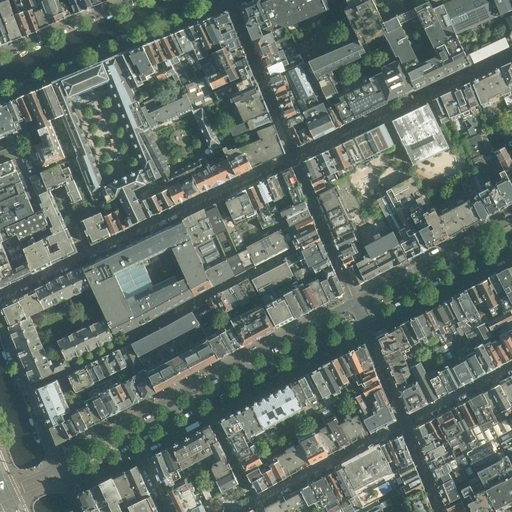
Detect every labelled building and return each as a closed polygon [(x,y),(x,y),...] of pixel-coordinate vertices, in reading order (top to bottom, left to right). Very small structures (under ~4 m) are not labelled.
[(23,36),(15,15),(8,0),(0,0),(0,7),(13,40),(23,36)] [(35,31),(21,0),(16,0),(21,12),(15,15),(23,36),(32,32),(32,33),(35,31)] [(21,0),(35,31),(41,29),(28,0),(21,0)] [(49,25),(38,0),(28,0),(41,29),(49,25)] [(75,14),(69,0),(38,0),(49,25),(50,25),(54,23),(60,21),(60,20),(64,19),(65,18),(75,14)] [(85,10),(81,0),(69,0),(75,14),(85,10)] [(91,0),(81,0),(85,10),(94,6),(91,0)] [(274,31),(269,21),(259,0),(254,0),(240,6),(247,23),(257,19),(259,23),(264,21),(266,22),(268,27),(261,30),(264,35),(274,31)] [(327,2),(326,0),(259,0),(269,21),(282,28),(285,26),(296,22),(297,24),(321,14),(323,13),(322,11),(330,7),(327,2)] [(346,0),(349,6),(346,7),(347,10),(344,11),(359,40),(360,43),(366,41),(364,37),(382,28),(386,26),(383,20),(373,0),(346,0)] [(387,38),(388,38),(396,55),(399,53),(416,89),(469,65),(469,64),(470,64),(466,56),(456,34),(446,37),(429,0),(426,1),(391,18),(390,16),(383,20),(386,26),(382,28),(387,38)] [(425,0),(426,1),(429,0),(446,37),(456,34),(511,9),(507,0),(425,0)] [(13,40),(0,7),(0,32),(4,44),(13,40)] [(235,29),(228,13),(225,12),(214,17),(222,34),(235,29)] [(228,47),(222,34),(214,17),(203,21),(218,51),(228,47)] [(261,29),(259,23),(257,19),(247,23),(251,33),(261,29)] [(218,51),(203,21),(194,25),(208,55),(211,54),(218,51)] [(205,77),(192,49),(194,48),(203,67),(211,63),(209,59),(210,58),(208,55),(194,25),(175,33),(189,61),(198,80),(205,77)] [(273,38),(279,36),(280,35),(282,39),(289,36),(285,26),(282,28),(274,31),(264,35),(254,40),(257,49),(275,42),(273,38)] [(242,46),(237,35),(235,29),(222,34),(228,47),(230,51),(242,46)] [(264,35),(261,30),(261,29),(251,33),(254,40),(264,35)] [(189,61),(175,33),(168,36),(186,75),(190,73),(185,62),(189,61)] [(186,75),(168,36),(160,39),(179,79),(181,83),(189,80),(186,75)] [(262,59),(293,46),(289,36),(282,39),(275,42),(257,49),(262,59)] [(503,48),(511,44),(511,40),(510,36),(466,56),(470,64),(503,48)] [(179,79),(160,39),(152,43),(161,62),(165,60),(168,65),(163,67),(167,76),(172,74),(175,81),(179,79)] [(338,93),(326,68),(364,50),(360,43),(359,40),(304,63),(305,63),(324,104),(328,102),(330,106),(334,104),(342,101),(338,93)] [(161,62),(152,43),(144,46),(155,70),(159,79),(167,76),(163,67),(158,69),(156,64),(161,62)] [(175,205),(168,189),(139,202),(134,190),(162,177),(161,175),(154,161),(147,148),(139,132),(148,128),(150,127),(140,105),(132,89),(144,84),(143,82),(153,77),(152,75),(150,76),(149,73),(155,70),(144,46),(52,84),(64,113),(81,155),(78,157),(97,200),(105,197),(107,202),(120,197),(129,218),(126,219),(129,227),(175,205)] [(246,58),(242,47),(242,46),(230,51),(235,62),(246,58)] [(283,61),(281,56),(283,56),(288,54),(288,53),(289,53),(291,58),(297,55),(293,46),(262,59),(265,68),(282,61),(283,61)] [(242,76),(239,70),(235,62),(230,51),(228,47),(218,51),(211,54),(226,83),(241,76),(242,76)] [(416,89),(399,53),(396,55),(397,58),(381,66),(382,70),(374,74),(387,103),(399,98),(405,95),(416,89)] [(226,83),(211,54),(208,55),(210,58),(209,59),(211,63),(203,67),(213,89),(226,83)] [(249,65),(248,63),(246,58),(235,62),(239,70),(249,65)] [(286,71),(282,61),(265,68),(269,77),(284,72),(286,71)] [(324,104),(305,63),(287,72),(286,74),(308,121),(306,122),(308,127),(313,139),(336,128),(327,109),(326,109),(324,104)] [(511,88),(511,65),(511,63),(501,67),(510,90),(511,88)] [(257,83),(254,76),(253,74),(252,73),(249,65),(239,70),(242,76),(241,76),(242,78),(243,80),(236,83),(239,89),(239,91),(257,83)] [(510,90),(501,67),(493,71),(479,78),(471,81),(472,83),(473,83),(474,84),(473,85),(474,87),(474,86),(478,94),(477,95),(478,96),(481,103),(480,103),(481,105),(497,98),(511,92),(510,90)] [(287,79),(284,72),(269,77),(272,85),(287,79)] [(214,102),(208,87),(210,86),(205,77),(198,80),(183,87),(186,93),(193,108),(194,110),(202,107),(214,102)] [(387,103),(380,88),(375,91),(368,77),(341,90),(342,91),(338,93),(342,101),(334,104),(336,107),(344,124),(345,124),(351,121),(387,103)] [(288,93),(287,89),(285,86),(289,84),(287,79),(272,85),(279,102),(294,96),(292,91),(288,93)] [(478,104),(470,82),(469,83),(462,86),(461,87),(473,114),(479,112),(478,109),(476,110),(474,106),(478,104)] [(237,92),(237,90),(239,89),(236,83),(215,93),(219,100),(237,92)] [(269,112),(264,101),(261,94),(257,83),(239,91),(239,89),(237,90),(237,92),(219,100),(218,101),(222,111),(224,117),(230,114),(236,126),(269,112)] [(64,113),(52,84),(37,91),(49,119),(64,113)] [(473,114),(461,87),(452,91),(461,114),(471,137),(480,134),(473,116),(479,113),(479,112),(473,114)] [(151,99),(146,89),(142,91),(147,101),(151,99)] [(65,157),(49,119),(37,91),(28,95),(41,128),(36,130),(38,134),(40,133),(44,142),(36,145),(38,151),(22,157),(30,177),(37,174),(41,172),(59,165),(60,164),(59,163),(57,164),(55,161),(65,157)] [(177,97),(174,91),(163,96),(166,102),(177,97)] [(461,114),(452,91),(440,96),(446,111),(438,115),(442,124),(450,120),(449,118),(461,114)] [(151,128),(193,108),(186,93),(177,97),(166,102),(158,106),(154,98),(151,99),(147,101),(140,105),(150,127),(151,128)] [(41,128),(28,95),(17,99),(24,118),(26,122),(32,119),(36,130),(41,128)] [(295,110),(294,107),(293,105),(297,103),(294,96),(279,102),(283,111),(286,119),(301,113),(299,109),(295,110)] [(446,111),(440,96),(436,98),(432,100),(433,104),(438,115),(446,111)] [(24,118),(17,99),(7,103),(18,129),(21,128),(18,120),(24,118)] [(344,124),(336,107),(334,104),(330,106),(328,102),(324,104),(326,109),(327,109),(336,128),(344,124)] [(18,129),(7,103),(0,106),(0,116),(7,134),(18,129)] [(448,147),(439,128),(436,123),(429,107),(428,105),(422,107),(423,107),(421,108),(398,119),(397,119),(392,122),(394,125),(401,140),(404,145),(412,164),(417,161),(417,160),(442,148),(443,149),(448,147)] [(221,146),(220,144),(202,107),(194,110),(193,111),(212,151),(217,148),(221,146)] [(243,132),(273,121),(269,112),(236,126),(230,114),(224,117),(221,118),(225,127),(228,126),(234,136),(243,132)] [(304,121),(303,119),(304,118),(303,116),(302,116),(301,113),(286,119),(290,127),(301,123),(304,121)] [(305,143),(299,131),(304,128),(303,125),(302,126),(301,123),(290,127),(298,146),(305,143)] [(284,151),(280,141),(281,141),(280,140),(277,133),(277,132),(277,131),(276,132),(274,125),(274,124),(257,131),(260,139),(239,148),(244,158),(247,157),(252,168),(274,158),(283,154),(284,151)] [(343,143),(353,165),(354,164),(356,169),(394,151),(395,147),(387,129),(385,124),(343,143)] [(308,127),(304,128),(299,131),(305,143),(313,139),(308,127)] [(155,143),(148,128),(139,132),(147,148),(155,143)] [(511,186),(498,160),(496,157),(493,150),(487,153),(480,134),(471,137),(462,141),(480,174),(489,170),(497,185),(508,205),(511,203),(511,186)] [(511,139),(503,144),(504,147),(507,151),(511,161),(511,139)] [(244,158),(239,148),(237,149),(232,140),(229,140),(220,144),(221,146),(223,149),(228,159),(236,175),(252,168),(247,157),(244,158)] [(27,152),(23,143),(1,152),(4,162),(11,159),(27,152)] [(162,157),(155,143),(147,148),(154,161),(162,157)] [(354,168),(342,144),(329,150),(338,170),(340,175),(347,171),(354,168)] [(504,147),(494,152),(493,150),(496,157),(507,151),(504,147)] [(338,170),(329,150),(322,153),(334,180),(338,178),(335,172),(338,170)] [(334,180),(322,153),(315,156),(323,174),(324,177),(328,175),(330,181),(331,181),(334,180)] [(323,174),(315,156),(305,160),(303,161),(304,163),(311,180),(323,174)] [(169,170),(162,157),(154,161),(161,175),(169,170)] [(224,181),(216,164),(210,167),(205,157),(203,158),(207,167),(204,168),(204,169),(202,170),(203,171),(195,175),(194,173),(192,174),(194,178),(201,192),(213,187),(224,182),(224,181)] [(511,164),(510,166),(505,157),(498,160),(511,186),(511,164)] [(236,175),(228,159),(224,161),(222,158),(218,159),(220,162),(216,164),(224,181),(236,175)] [(0,177),(16,171),(11,159),(4,162),(3,163),(0,163),(0,177)] [(204,169),(204,168),(199,160),(185,167),(189,176),(192,174),(194,173),(202,170),(204,169)] [(67,183),(65,178),(67,177),(66,174),(71,172),(68,167),(62,170),(59,165),(41,172),(43,178),(39,179),(37,174),(30,177),(39,197),(41,196),(40,194),(50,190),(65,184),(67,183)] [(189,176),(185,167),(171,174),(170,174),(175,183),(177,181),(179,180),(189,176)] [(299,186),(292,169),(292,167),(281,172),(289,191),(299,186)] [(175,183),(170,174),(171,174),(169,170),(161,175),(162,177),(167,187),(170,185),(175,183)] [(0,190),(21,181),(16,171),(0,177),(0,190)] [(364,251),(354,227),(367,221),(347,171),(340,175),(341,177),(338,178),(334,180),(331,181),(334,187),(329,189),(317,195),(335,239),(334,239),(339,250),(347,268),(355,286),(365,281),(353,255),(361,252),(364,251)] [(82,199),(71,172),(66,174),(67,177),(65,178),(67,183),(65,184),(73,203),(82,199)] [(289,191),(281,172),(273,176),(281,195),(290,191),(289,191)] [(508,205),(497,185),(493,187),(490,182),(492,181),(487,172),(480,175),(499,210),(508,205)] [(326,182),(324,177),(323,174),(311,180),(314,187),(326,182)] [(499,210),(480,175),(480,174),(470,179),(469,177),(465,179),(460,182),(464,190),(470,200),(478,196),(489,215),(490,215),(489,214),(491,214),(492,214),(492,213),(496,211),(496,212),(497,211),(496,211),(498,210),(499,210)] [(284,203),(281,195),(273,176),(264,180),(273,199),(277,197),(280,204),(276,207),(278,212),(280,211),(287,208),(284,203)] [(400,199),(401,198),(412,192),(417,189),(412,177),(386,189),(388,194),(376,200),(383,213),(408,259),(418,253),(406,231),(411,228),(415,226),(400,199)] [(201,192),(194,178),(188,181),(187,180),(185,181),(186,182),(181,184),(188,198),(201,192)] [(188,198),(181,184),(179,180),(177,181),(178,183),(174,185),(181,202),(188,198)] [(273,199),(264,180),(256,184),(270,216),(276,213),(278,212),(276,207),(270,209),(267,202),(273,199)] [(0,203),(25,193),(21,181),(0,190),(0,203)] [(329,189),(327,183),(326,182),(314,187),(317,195),(329,189)] [(279,222),(276,213),(270,216),(256,184),(246,189),(256,213),(263,230),(278,222),(279,222)] [(181,202),(174,185),(170,187),(170,185),(167,187),(168,189),(175,205),(181,202)] [(305,199),(299,186),(289,191),(290,191),(293,198),(295,204),(305,199)] [(449,237),(433,207),(422,187),(417,189),(412,192),(414,197),(420,208),(439,242),(449,237)] [(256,213),(246,189),(237,194),(247,218),(256,213)] [(56,204),(53,197),(50,190),(40,194),(41,196),(44,202),(41,203),(43,208),(44,210),(56,204)] [(480,220),(470,200),(464,190),(433,207),(449,237),(449,236),(462,229),(462,228),(466,226),(467,227),(480,220)] [(404,202),(414,197),(412,192),(401,198),(404,202)] [(0,214),(13,210),(12,207),(28,200),(25,193),(0,203),(0,214)] [(247,218),(237,194),(225,199),(235,223),(247,218)] [(489,215),(478,196),(470,200),(480,220),(489,215)] [(295,204),(293,198),(284,203),(287,208),(295,204)] [(91,217),(82,199),(73,203),(82,221),(91,217)] [(240,233),(236,224),(235,223),(225,199),(216,204),(246,270),(255,266),(246,248),(240,233)] [(297,213),(308,208),(305,199),(295,204),(287,208),(280,211),(282,216),(282,217),(286,215),(288,217),(297,213)] [(0,226),(33,212),(28,200),(12,207),(13,210),(0,214),(0,226)] [(67,228),(62,218),(56,204),(44,210),(47,216),(50,215),(54,226),(51,227),(54,234),(67,228)] [(246,270),(216,204),(205,209),(234,275),(235,276),(246,270)] [(39,232),(51,226),(47,216),(44,210),(43,208),(33,212),(0,226),(0,242),(18,235),(20,241),(29,237),(28,236),(39,231),(39,232)] [(301,221),(311,216),(308,208),(297,213),(288,217),(286,215),(282,217),(282,216),(280,211),(278,212),(276,213),(279,222),(278,222),(281,230),(287,227),(288,228),(295,224),(301,221)] [(439,242),(420,208),(410,214),(418,230),(428,248),(439,242)] [(129,227),(126,219),(122,209),(112,213),(120,231),(129,227)] [(234,275),(205,209),(183,220),(213,286),(221,282),(221,281),(224,279),(225,280),(234,275)] [(101,230),(100,228),(102,227),(100,224),(98,225),(98,223),(104,220),(101,212),(91,217),(82,221),(81,221),(92,244),(111,235),(107,227),(101,230)] [(120,231),(112,213),(105,216),(112,234),(120,231)] [(408,259),(383,213),(380,214),(390,233),(382,237),(379,233),(374,236),(376,240),(365,246),(368,253),(363,256),(361,252),(353,255),(365,281),(393,266),(393,267),(394,266),(407,259),(406,259),(408,259)] [(292,237),(315,225),(311,216),(301,221),(295,224),(288,228),(287,227),(281,230),(289,248),(290,248),(295,245),(292,237)] [(213,286),(183,220),(131,244),(83,267),(92,286),(91,286),(116,337),(139,326),(140,325),(144,323),(143,322),(145,322),(146,323),(147,322),(187,300),(187,299),(186,299),(184,293),(187,292),(190,297),(194,296),(195,296),(195,295),(213,286)] [(295,245),(318,234),(315,225),(292,237),(295,245)] [(77,251),(71,238),(67,228),(54,234),(48,237),(51,245),(57,242),(58,243),(57,244),(58,248),(60,247),(61,249),(55,252),(58,260),(77,251)] [(428,248),(418,230),(414,232),(411,228),(406,231),(418,253),(428,248)] [(289,248),(281,230),(269,236),(278,254),(289,248),(289,249),(289,248)] [(304,249),(321,241),(318,234),(295,245),(296,249),(303,246),(304,249)] [(29,263),(23,248),(20,241),(18,235),(0,242),(0,288),(32,273),(28,264),(29,263)] [(44,267),(33,243),(36,242),(33,236),(31,237),(32,240),(28,241),(30,245),(23,248),(29,263),(28,264),(32,273),(44,267)] [(51,254),(47,246),(51,245),(48,237),(46,238),(45,236),(41,237),(42,239),(36,242),(33,243),(44,267),(58,260),(55,252),(51,254)] [(278,254),(269,236),(258,242),(266,260),(278,254)] [(304,273),(311,270),(312,271),(314,269),(316,272),(331,265),(328,257),(309,267),(309,266),(299,271),(296,264),(297,263),(297,262),(301,260),(324,249),(321,241),(304,249),(296,253),(295,252),(288,255),(289,256),(285,258),(285,259),(297,281),(306,277),(304,273)] [(266,260),(258,242),(246,248),(255,266),(266,260)] [(309,267),(328,257),(324,249),(301,260),(303,264),(307,262),(309,266),(309,267)] [(291,277),(294,276),(286,260),(251,278),(277,327),(295,318),(283,295),(280,291),(277,293),(274,289),(293,279),(291,277)] [(336,297),(328,279),(336,275),(331,265),(316,272),(315,272),(320,283),(329,300),(336,297)] [(60,301),(91,286),(92,286),(83,267),(82,267),(77,269),(72,272),(51,282),(34,290),(43,310),(60,301)] [(511,308),(511,275),(508,268),(497,274),(506,292),(508,295),(500,299),(506,312),(511,309),(511,308)] [(506,292),(497,274),(488,279),(487,279),(498,300),(500,299),(498,296),(506,292)] [(329,300),(320,283),(316,285),(310,275),(306,277),(310,285),(320,305),(329,300)] [(343,291),(341,286),(336,275),(328,279),(336,297),(342,294),(344,293),(343,291)] [(260,300),(248,278),(240,283),(250,302),(251,304),(260,300)] [(504,312),(498,300),(487,279),(477,285),(487,304),(495,318),(504,312)] [(312,309),(299,285),(297,281),(290,285),(292,290),(304,313),(312,309)] [(250,302),(240,283),(231,287),(240,304),(242,307),(250,302)] [(320,305),(310,285),(305,287),(303,283),(299,285),(312,309),(320,305)] [(487,304),(477,285),(468,289),(476,304),(481,302),(483,307),(487,304)] [(240,304),(231,287),(223,291),(232,308),(240,304)] [(43,310),(34,290),(17,299),(25,318),(30,315),(43,310)] [(304,313),(292,290),(283,295),(295,318),(304,313)] [(481,316),(467,290),(457,295),(468,316),(473,314),(475,319),(481,316)] [(232,308),(223,291),(223,292),(222,292),(217,295),(216,295),(215,296),(214,296),(223,313),(232,308)] [(468,316),(457,295),(449,300),(460,321),(458,322),(460,326),(466,323),(464,321),(466,320),(465,318),(468,316)] [(223,313),(214,296),(214,297),(208,300),(206,301),(206,300),(206,301),(207,303),(215,318),(223,313)] [(17,299),(3,306),(1,309),(8,326),(25,318),(17,299)] [(260,300),(251,304),(250,305),(263,331),(265,330),(268,332),(275,328),(260,300)] [(460,321),(449,300),(443,303),(454,324),(458,322),(460,321)] [(215,318),(207,303),(206,303),(206,304),(193,311),(193,310),(192,311),(200,325),(215,318)] [(454,324),(443,303),(437,306),(446,324),(456,342),(459,340),(462,338),(457,331),(454,324)] [(263,331),(250,305),(239,311),(253,336),(253,337),(254,339),(254,340),(261,336),(261,332),(263,331)] [(446,324),(437,306),(430,310),(443,334),(447,332),(443,326),(446,324)] [(504,312),(495,318),(487,322),(492,331),(495,329),(505,324),(511,336),(511,310),(511,309),(506,312),(504,312)] [(468,359),(463,348),(459,340),(456,342),(449,345),(443,334),(430,310),(424,313),(436,337),(440,346),(435,349),(444,365),(447,363),(459,387),(477,377),(468,359)] [(208,340),(203,330),(200,325),(192,311),(191,311),(191,312),(180,318),(179,318),(168,325),(168,324),(167,325),(155,331),(154,331),(154,332),(143,337),(142,338),(137,341),(136,341),(133,343),(131,344),(121,349),(120,349),(128,365),(127,366),(130,371),(142,364),(144,368),(147,372),(159,365),(171,359),(181,378),(193,372),(183,353),(196,346),(208,340)] [(253,336),(239,311),(229,316),(244,345),(251,341),(251,338),(253,337),(253,336)] [(436,337),(424,313),(417,317),(429,341),(436,337)] [(38,335),(34,325),(30,315),(25,318),(8,326),(16,345),(38,335)] [(244,345),(229,316),(221,320),(225,329),(226,328),(237,349),(244,345)] [(429,341),(417,317),(410,321),(422,344),(429,341)] [(114,338),(105,319),(84,329),(93,348),(99,345),(99,346),(103,344),(103,343),(114,338)] [(237,349),(226,328),(225,329),(221,320),(214,324),(219,334),(229,353),(237,349)] [(424,349),(422,344),(410,321),(400,325),(411,346),(416,343),(420,351),(424,349)] [(503,364),(492,343),(497,341),(492,331),(487,322),(486,322),(475,330),(482,343),(495,368),(503,364)] [(511,358),(511,336),(505,324),(495,329),(501,339),(511,359),(511,358)] [(411,346),(400,325),(378,337),(377,339),(387,364),(405,357),(403,351),(411,347),(411,346)] [(229,353),(219,334),(216,336),(211,326),(203,330),(208,340),(218,359),(229,353)] [(468,335),(464,327),(457,331),(462,338),(468,335)] [(93,348),(84,329),(58,341),(65,358),(67,361),(77,355),(78,356),(82,354),(82,353),(88,351),(93,348)] [(46,354),(38,335),(16,345),(20,353),(21,352),(22,355),(21,356),(24,364),(46,354)] [(501,339),(497,341),(492,343),(503,364),(511,359),(501,339)] [(218,359),(208,340),(196,346),(206,365),(218,359)] [(487,372),(474,348),(474,347),(473,348),(471,343),(463,348),(468,359),(477,377),(487,372)] [(495,368),(482,343),(474,348),(487,372),(495,368)] [(378,379),(373,366),(373,365),(365,346),(363,345),(354,350),(346,354),(358,380),(362,388),(378,379)] [(206,365),(196,346),(183,353),(193,372),(206,365)] [(128,365),(120,349),(120,350),(119,350),(109,355),(116,371),(127,366),(128,365)] [(58,371),(69,365),(67,361),(65,358),(51,365),(46,354),(24,364),(32,383),(54,373),(58,371)] [(358,380),(346,354),(338,358),(347,377),(351,375),(354,382),(358,380)] [(116,371),(109,355),(98,360),(105,377),(116,371)] [(413,375),(405,357),(387,364),(398,390),(408,386),(405,378),(413,375)] [(354,392),(347,377),(338,358),(328,363),(338,384),(339,386),(344,383),(347,388),(342,391),(345,397),(350,394),(352,399),(360,394),(358,392),(357,390),(354,392)] [(439,397),(427,373),(419,358),(414,360),(408,363),(417,381),(423,392),(428,403),(439,397)] [(181,378),(171,359),(159,365),(169,384),(181,378)] [(105,377),(98,360),(86,366),(94,382),(105,377)] [(338,384),(328,363),(319,368),(332,393),(334,397),(336,401),(341,399),(334,386),(338,384)] [(447,363),(444,365),(437,368),(449,392),(459,387),(447,363)] [(169,384),(159,365),(147,372),(157,391),(169,384)] [(94,382),(86,366),(68,375),(76,391),(83,388),(84,390),(88,388),(87,386),(94,383),(94,382)] [(157,391),(147,372),(144,368),(132,374),(133,377),(144,397),(157,391)] [(332,393),(319,368),(310,373),(319,391),(323,398),(332,393)] [(449,392),(437,368),(427,373),(439,397),(449,392)] [(319,391),(310,373),(304,376),(312,390),(315,388),(317,392),(319,391)] [(318,411),(327,406),(325,402),(323,398),(319,391),(317,392),(314,394),(312,390),(304,376),(299,379),(313,406),(317,412),(318,411)] [(144,397),(133,377),(122,383),(133,403),(144,397)] [(511,404),(511,377),(499,384),(510,406),(511,404)] [(313,406),(299,379),(291,383),(305,408),(306,410),(313,406)] [(366,395),(374,391),(382,387),(378,379),(362,388),(363,390),(358,392),(360,394),(365,404),(369,402),(366,395)] [(68,405),(57,380),(35,390),(45,414),(68,405)] [(423,392),(417,381),(408,386),(398,390),(403,402),(423,392)] [(133,403),(122,383),(110,389),(121,409),(133,403)] [(305,408),(291,383),(283,387),(283,388),(296,412),(305,408)] [(511,411),(511,409),(510,406),(499,384),(490,389),(502,412),(504,416),(511,411)] [(389,404),(382,387),(374,391),(377,399),(374,401),(378,410),(389,404)] [(111,415),(100,394),(96,388),(92,391),(95,396),(97,401),(98,400),(99,402),(95,404),(103,419),(111,415)] [(121,409),(110,389),(110,388),(100,394),(111,415),(121,409)] [(296,412),(283,388),(275,392),(288,416),(296,412)] [(502,412),(490,389),(483,393),(495,416),(502,412)] [(288,416),(275,392),(267,396),(280,420),(288,416)] [(428,403),(423,392),(403,402),(407,412),(410,413),(428,403)] [(511,429),(504,416),(502,412),(495,416),(483,393),(468,401),(489,440),(496,437),(511,429)] [(369,411),(365,404),(360,394),(352,399),(361,415),(369,411)] [(76,404),(83,400),(81,396),(74,400),(75,402),(76,404)] [(280,420),(267,396),(260,400),(272,425),(280,420)] [(103,419),(95,404),(92,397),(84,401),(86,405),(96,423),(103,419)] [(329,405),(336,401),(334,397),(325,402),(327,406),(329,405)] [(272,425),(260,400),(259,400),(252,404),(265,429),(272,425)] [(511,503),(511,466),(501,447),(496,437),(489,440),(468,401),(458,406),(479,445),(471,449),(465,453),(497,511),(511,503)] [(79,409),(76,404),(75,402),(68,405),(70,411),(72,415),(80,431),(88,427),(79,409)] [(265,429),(252,404),(244,408),(255,429),(257,433),(261,431),(262,433),(266,431),(265,429)] [(383,416),(393,412),(389,404),(378,410),(370,413),(374,421),(379,418),(383,416)] [(63,414),(67,412),(70,411),(68,405),(45,414),(51,428),(59,424),(55,417),(63,414)] [(96,423),(86,405),(79,409),(88,427),(96,423)] [(350,443),(340,426),(329,405),(327,406),(318,411),(325,423),(339,449),(350,443)] [(479,445),(458,406),(450,410),(471,449),(479,445)] [(255,429),(244,408),(236,412),(246,433),(248,437),(252,435),(251,431),(255,429)] [(495,511),(497,511),(465,453),(471,449),(450,410),(435,418),(445,438),(447,441),(449,445),(451,449),(456,458),(448,462),(452,469),(454,472),(460,469),(469,486),(483,511),(495,511)] [(80,431),(72,415),(70,411),(67,412),(70,418),(66,420),(73,435),(80,431)] [(378,429),(374,421),(370,413),(369,411),(361,415),(370,433),(378,429)] [(246,433),(236,412),(228,416),(236,432),(238,431),(242,429),(244,434),(246,433)] [(394,421),(395,418),(393,412),(383,416),(384,419),(380,421),(379,418),(374,421),(378,429),(394,421)] [(73,435),(66,420),(63,414),(55,417),(59,424),(66,438),(73,435)] [(368,434),(360,419),(358,416),(352,419),(350,414),(343,418),(346,423),(340,426),(350,443),(368,434)] [(236,432),(228,416),(219,421),(227,437),(236,432)] [(445,438),(435,418),(424,423),(429,433),(432,431),(436,438),(439,437),(440,440),(442,440),(445,438)] [(339,449),(325,423),(315,429),(328,455),(338,449),(339,449)] [(436,438),(432,431),(429,433),(424,423),(414,429),(421,446),(433,440),(436,438)] [(66,438),(59,424),(51,428),(57,443),(66,438)] [(218,441),(210,426),(203,430),(210,445),(218,441)] [(328,455),(315,429),(314,427),(296,437),(300,444),(311,464),(311,463),(311,464),(328,455)] [(511,428),(511,429),(496,437),(501,447),(510,442),(511,444),(511,428)] [(216,458),(210,445),(203,430),(183,441),(196,468),(216,458)] [(250,446),(246,439),(249,438),(248,437),(246,433),(244,434),(240,436),(238,431),(236,432),(227,437),(236,454),(250,446)] [(413,461),(406,444),(403,437),(400,436),(394,439),(405,466),(413,461)] [(405,466),(394,439),(387,443),(393,459),(398,469),(405,466)] [(424,453),(440,445),(439,441),(435,443),(433,440),(421,446),(424,453)] [(196,468),(183,441),(172,446),(182,469),(184,473),(185,474),(196,468)] [(226,457),(222,450),(218,441),(210,445),(216,458),(218,461),(226,457)] [(446,452),(444,447),(449,445),(447,441),(440,445),(424,453),(427,462),(444,453),(446,452)] [(511,444),(510,442),(501,447),(511,466),(511,444)] [(393,459),(387,443),(380,446),(387,463),(393,459)] [(311,464),(300,444),(295,447),(294,445),(284,450),(286,452),(278,457),(288,476),(311,464)] [(240,461),(256,452),(252,445),(250,446),(236,454),(240,461)] [(182,469),(172,446),(162,451),(174,479),(181,476),(183,480),(186,478),(185,474),(184,473),(180,474),(179,471),(182,469)] [(391,484),(387,475),(391,473),(387,463),(380,446),(343,466),(365,506),(377,499),(380,498),(377,492),(381,490),(384,495),(387,494),(394,490),(391,484)] [(286,452),(284,450),(283,448),(265,457),(268,461),(277,456),(278,457),(286,452)] [(431,470),(448,462),(456,458),(451,449),(448,451),(450,454),(445,457),(444,453),(427,462),(431,470)] [(175,481),(174,479),(162,451),(152,456),(161,479),(167,476),(171,483),(175,481)] [(262,464),(256,452),(240,461),(246,472),(262,464)] [(288,476),(278,457),(277,456),(268,461),(263,464),(262,464),(246,472),(257,493),(278,481),(288,476)] [(233,471),(226,457),(218,461),(212,464),(210,473),(211,475),(213,474),(216,479),(232,471),(233,471)] [(387,475),(391,484),(416,471),(413,461),(405,466),(398,469),(391,473),(387,475)] [(435,479),(448,472),(452,469),(448,462),(431,470),(435,479)] [(151,495),(137,466),(125,472),(139,501),(151,495)] [(365,506),(343,466),(333,471),(343,490),(351,504),(355,511),(365,506)] [(239,483),(236,478),(232,471),(216,479),(222,492),(238,484),(238,483),(239,483)] [(343,490),(333,471),(325,476),(338,501),(342,499),(338,492),(343,490)] [(416,471),(391,484),(394,490),(403,486),(419,477),(416,471)] [(139,501),(125,472),(113,478),(127,507),(129,506),(139,501)] [(438,487),(452,479),(448,472),(435,479),(438,487)] [(338,501),(325,476),(311,483),(324,507),(325,507),(327,511),(344,511),(343,509),(338,501)] [(171,497),(193,486),(189,477),(186,478),(183,480),(167,488),(171,497)] [(424,488),(422,485),(419,477),(403,486),(406,491),(403,493),(405,498),(424,488)] [(158,511),(157,510),(153,511),(131,511),(129,506),(127,507),(113,478),(90,489),(97,504),(101,511),(158,511)] [(459,496),(452,479),(438,487),(445,504),(459,496)] [(304,503),(306,501),(308,505),(314,502),(319,510),(324,507),(311,483),(289,495),(288,495),(287,495),(285,496),(284,496),(283,497),(281,498),(280,499),(279,500),(266,507),(264,508),(265,510),(266,511),(287,511),(291,510),(304,503)] [(176,506),(197,495),(193,486),(171,497),(176,506)] [(483,511),(469,486),(460,491),(462,495),(466,503),(468,505),(471,510),(471,511),(483,511)] [(419,511),(431,506),(428,498),(428,499),(424,488),(405,498),(412,511),(419,511)] [(97,504),(90,489),(80,494),(79,497),(85,510),(97,504)] [(412,511),(405,498),(392,504),(387,494),(384,495),(381,490),(377,492),(380,498),(377,499),(380,505),(384,511),(412,511)] [(151,495),(139,501),(129,506),(131,511),(153,511),(157,510),(151,495)] [(178,511),(185,511),(199,505),(202,503),(197,495),(176,506),(178,511)] [(448,511),(463,505),(466,503),(462,495),(459,496),(445,504),(448,511)]
